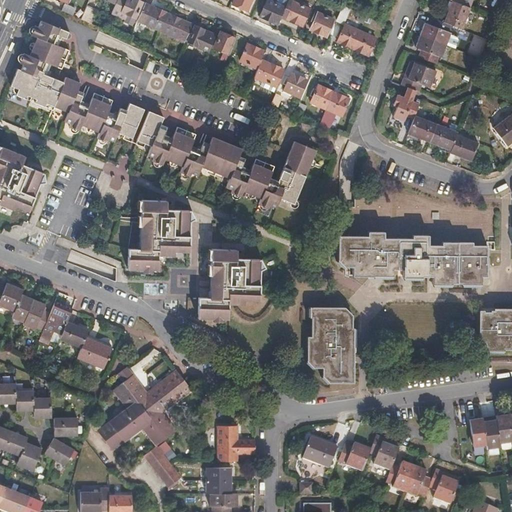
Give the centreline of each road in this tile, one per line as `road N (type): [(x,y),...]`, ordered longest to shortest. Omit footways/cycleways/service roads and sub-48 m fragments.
road 1 (unknown): [(0,122),(305,247),(347,139),(366,131)]
road 2 (residential): [(510,181),(507,296),(384,297),(364,317),(363,404)]
road 3 (residential): [(277,412),(257,362),(224,338),(0,253)]
road 4 (residential): [(410,0),(364,113),(368,138),(480,187),(510,181)]
road 5 (residential): [(245,119),(84,53),(80,30),(17,1)]
road 6 (residential): [(363,81),(185,0)]
road 7 (residential): [(511,380),(363,404)]
